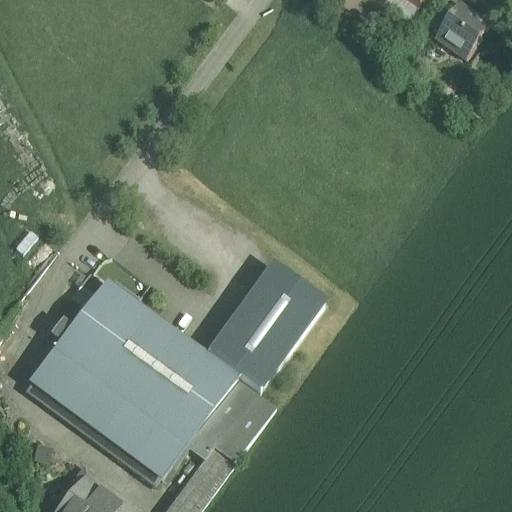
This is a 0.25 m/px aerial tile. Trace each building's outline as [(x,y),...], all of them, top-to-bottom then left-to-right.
[(426,0),(382,0),(387,3),(389,0),(400,0),(417,12),(426,0)] [(443,6),(428,27),(441,36),(456,15),(443,6)] [(489,32),(459,10),(441,36),(436,43),(466,65),(489,32)] [(481,107),(472,118),(481,125),(490,114),(481,107)] [(99,308),(56,367),(88,389),(139,319),(91,284),(82,296),(99,308)] [(238,389),(139,319),(88,389),(185,459),(195,446),(238,389)] [(88,389),(56,367),(33,399),(162,492),(185,459),(88,389)] [(276,416),(238,389),(195,446),(235,475),(276,416)] [(203,472),(175,511),(207,511),(235,475),(195,446),(185,459),(203,472)] [(84,496),(72,511),(96,511),(95,511),(100,505),(84,496)]
